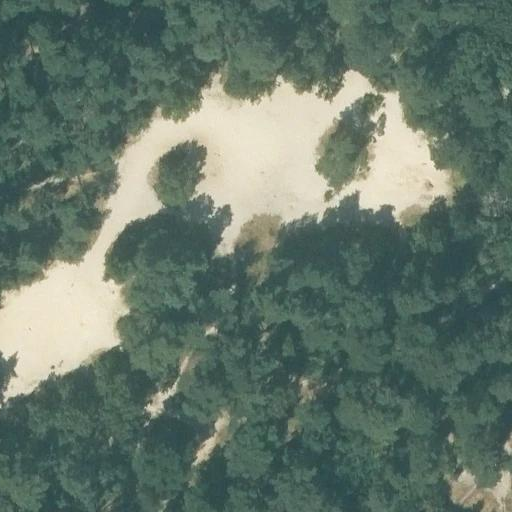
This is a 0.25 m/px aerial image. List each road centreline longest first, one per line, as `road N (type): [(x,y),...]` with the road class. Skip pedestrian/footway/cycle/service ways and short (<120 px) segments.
road 1 (track): [(0,412),(60,326),(119,215),(205,208),(277,172),(384,55),(409,13)]
road 2 (track): [(0,320),(149,405),(224,425)]
road 3 (track): [(225,65),(234,295)]
